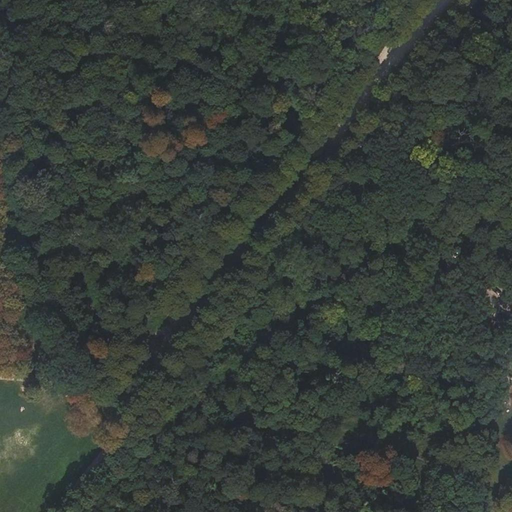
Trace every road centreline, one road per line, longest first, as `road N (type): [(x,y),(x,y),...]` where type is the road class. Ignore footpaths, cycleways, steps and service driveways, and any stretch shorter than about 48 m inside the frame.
road 1 (unclassified): [(326,132),(511,309)]
road 2 (track): [(53,511),(126,424),(68,385),(0,376)]
road 3 (track): [(326,132),(265,70),(215,0)]
road 4 (track): [(19,374),(0,212)]
